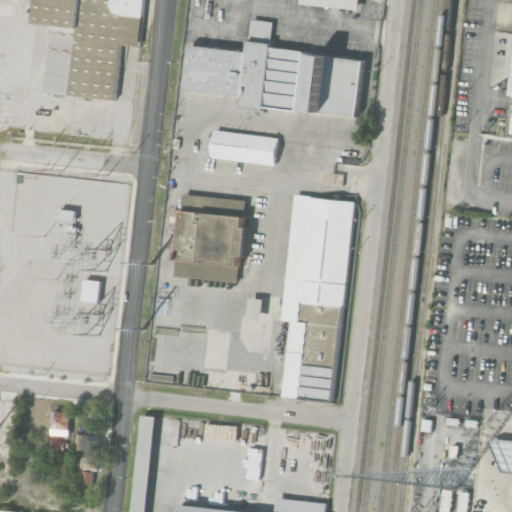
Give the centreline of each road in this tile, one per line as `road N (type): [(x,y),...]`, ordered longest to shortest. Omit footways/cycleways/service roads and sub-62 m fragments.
road 1 (residential): [(169,0),(111,511)]
road 2 (residential): [(398,0),(341,511)]
road 3 (residential): [(351,424),(0,382)]
road 4 (residential): [(150,169),(0,151)]
